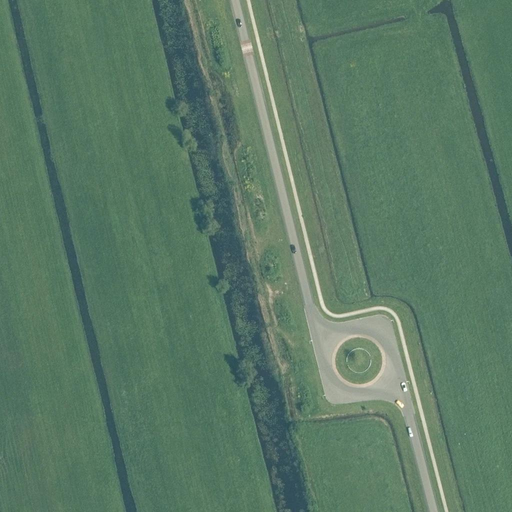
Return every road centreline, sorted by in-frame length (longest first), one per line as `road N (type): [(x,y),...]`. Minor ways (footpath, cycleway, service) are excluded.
road 1 (tertiary): [(329,342),(311,315),(235,0)]
road 2 (tertiary): [(432,511),(405,406),(388,380)]
